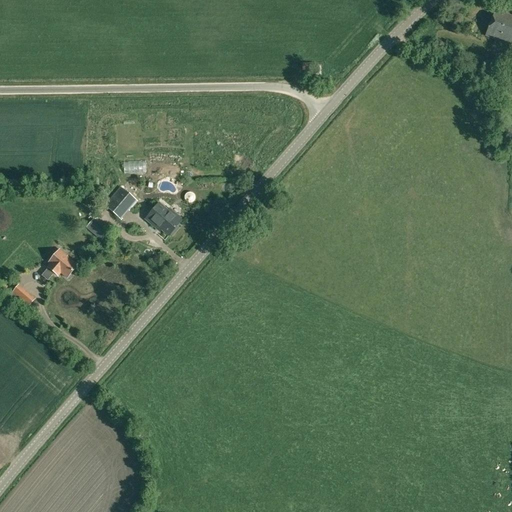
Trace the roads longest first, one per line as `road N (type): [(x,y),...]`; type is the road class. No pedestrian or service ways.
road 1 (tertiary): [(0,489),(324,112)]
road 2 (unclassified): [(324,112),(274,87),(0,91)]
road 3 (tertiary): [(324,112),(435,0)]
